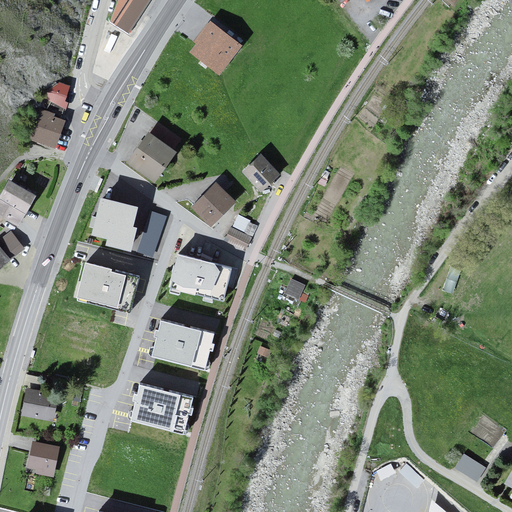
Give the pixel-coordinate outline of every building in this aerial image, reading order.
[(118,0),(110,22),(122,31),(143,0),(118,0)] [(243,47),(213,22),(197,41),(200,44),(194,52),(221,74),(243,47)] [(67,106),(72,85),(53,80),(48,102),(67,106)] [(67,118),(39,109),(29,142),(57,151),(67,118)] [(178,152),(149,132),(128,165),(157,184),(178,152)] [(282,174),(263,152),(241,171),(260,193),(282,174)] [(37,197),(11,182),(0,200),(0,216),(19,228),(37,197)] [(217,183),(192,206),(212,227),(237,204),(217,183)] [(103,191),(95,229),(109,232),(108,240),(133,245),(142,199),(103,191)] [(152,209),(139,252),(155,257),(169,215),(152,209)] [(250,220),(239,215),(234,225),(245,231),(250,220)] [(259,227),(251,223),(247,232),(255,235),(259,227)] [(253,236),(231,226),(226,238),(247,248),(253,236)] [(12,231),(0,241),(0,243),(13,260),(27,250),(12,231)] [(226,301),(238,261),(222,256),(221,250),(186,240),(173,286),(226,301)] [(0,270),(10,262),(0,250),(0,270)] [(133,304),(144,265),(91,251),(81,289),(133,304)] [(305,285),(293,280),(287,293),(298,299),(305,285)] [(208,368),(221,324),(163,307),(150,351),(208,368)] [(190,424),(201,384),(144,369),(133,409),(190,424)] [(61,396),(27,389),(21,416),(55,424),(61,396)] [(62,445),(34,439),(28,468),(38,470),(37,475),(54,479),(62,445)] [(487,467),(465,454),(456,468),(478,482),(487,467)] [(408,464),(402,471),(418,486),(425,479),(408,464)] [(146,511),(98,499),(95,511),(146,511)]
